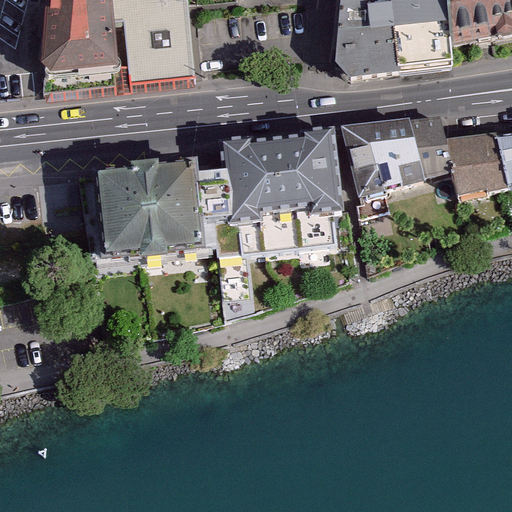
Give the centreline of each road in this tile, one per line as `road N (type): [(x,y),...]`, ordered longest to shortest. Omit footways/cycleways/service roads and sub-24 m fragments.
road 1 (primary): [(0,146),(312,107)]
road 2 (primary): [(312,107),(511,85)]
